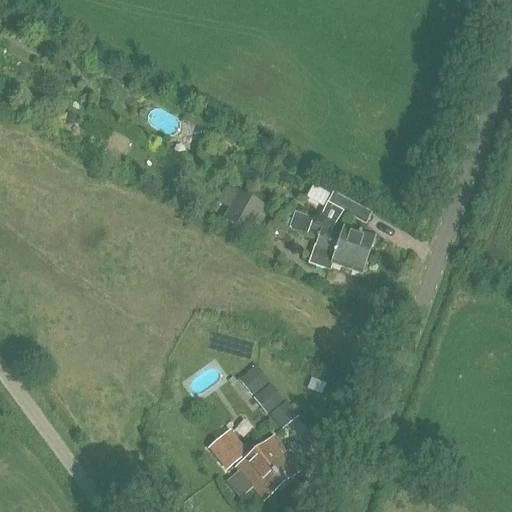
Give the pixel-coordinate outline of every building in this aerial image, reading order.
[(194,129),(199,122),(186,115),(182,122),(194,129)] [(250,238),(266,208),(227,188),(218,205),(229,210),(223,222),(250,238)] [(317,239),(337,246),(368,256),(370,250),(371,249),(373,247),(375,243),(373,240),(374,239),(344,228),(341,235),(331,232),(332,227),(342,214),(366,227),(373,215),(333,194),(327,206),(319,222),(294,213),(289,229),(317,239)] [(284,215),(279,221),(286,227),(291,221),(284,215)] [(365,266),(368,256),(337,246),(317,239),(313,249),(307,265),(330,273),(332,266),(361,276),(362,274),(364,273),(366,268),(365,266)] [(256,367),(242,379),(255,395),(270,383),(256,367)] [(312,379),(307,391),(322,396),(326,385),(312,379)] [(271,385),(257,397),(270,413),(284,401),(271,385)] [(270,416),(280,428),(295,414),(286,403),(270,416)] [(236,464),(239,467),(236,469),(264,502),(301,472),(274,438),(249,458),(229,433),(209,449),(227,471),(236,464)]
